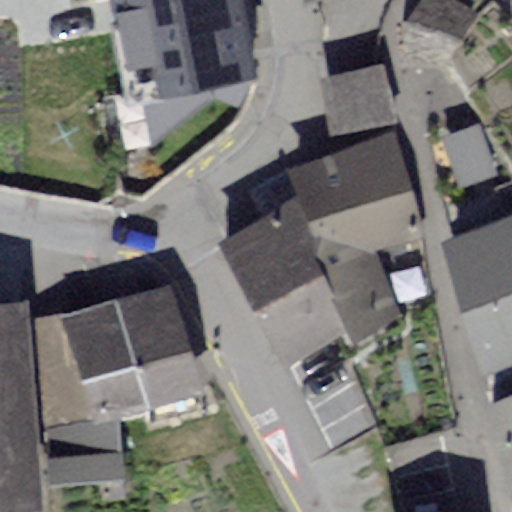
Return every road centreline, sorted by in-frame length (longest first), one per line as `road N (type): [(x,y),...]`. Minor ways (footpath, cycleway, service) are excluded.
road 1 (residential): [(486,511),(393,59),(396,0)]
road 2 (residential): [(176,243),(323,511)]
road 3 (residential): [(280,0),(293,75),(269,151),(176,243)]
road 4 (residential): [(176,243),(0,215)]
